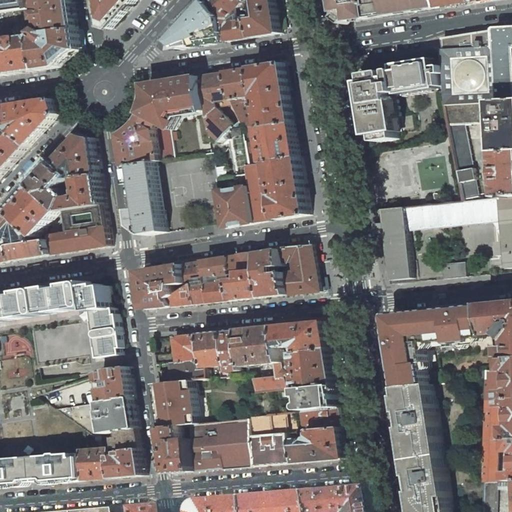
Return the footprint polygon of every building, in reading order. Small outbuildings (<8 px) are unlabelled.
[(0,0),(0,13),(30,9),(29,2),(42,0),(0,0)] [(43,0),(47,30),(53,33),(83,29),(78,0),(43,0)] [(103,0),(104,7),(107,7),(110,26),(114,27),(139,0),(103,0)] [(107,7),(104,7),(104,8),(107,27),(115,30),(141,0),(139,0),(114,27),(110,26),(107,7)] [(229,19),(212,0),(211,0),(175,39),(182,47),(183,50),(233,42),(229,22),(229,19)] [(212,0),(229,19),(229,22),(237,21),(237,18),(250,5),(253,3),(250,0),(212,0)] [(258,0),(259,10),(254,11),(255,18),(258,38),(268,36),(284,34),(285,33),(279,0),(258,0)] [(342,0),(344,9),(350,8),(359,16),(360,23),(381,19),(401,16),(398,0),(342,0)] [(444,0),(398,0),(401,16),(446,8),(444,0)] [(465,5),(484,3),(483,0),(444,0),(446,8),(465,5)] [(250,5),(237,18),(237,21),(252,18),(250,5)] [(345,14),(356,23),(360,23),(359,16),(350,8),(344,9),(345,14)] [(237,21),(229,22),(233,42),(258,38),(255,18),(252,18),(237,21)] [(72,60),(77,56),(86,50),(83,29),(53,33),(47,30),(45,32),(43,31),(42,32),(43,33),(38,36),(41,39),(46,71),(66,68),(72,60)] [(450,68),(450,70),(450,71),(450,72),(449,73),(448,74),(444,75),(445,86),(444,86),(448,105),(500,102),(511,101),(511,29),(500,30),(446,39),(449,68),(450,68)] [(38,36),(7,41),(11,76),(46,71),(41,39),(38,36)] [(0,77),(11,76),(7,41),(0,42),(0,77)] [(447,66),(440,67),(440,65),(432,66),(431,63),(430,62),(429,62),(428,62),(427,63),(425,64),(424,63),(423,63),(422,63),(421,64),(419,65),(417,64),(416,64),(415,65),(415,66),(412,66),(411,65),(410,65),(408,65),(407,67),(405,67),(404,66),(403,66),(402,68),(402,70),(399,70),(398,71),(398,77),(395,78),(394,73),(393,72),(373,75),(372,77),(374,91),(372,91),(371,93),(372,94),(373,95),(373,98),(372,99),(372,100),(373,101),(374,102),(374,104),(374,105),(373,106),(374,107),(375,108),(375,110),(375,111),(374,113),(375,114),(376,115),(377,122),(373,123),(374,136),(379,135),(380,142),(381,143),(382,143),(400,140),(401,139),(401,138),(398,117),(401,116),(402,114),(401,113),(400,112),(400,110),(400,109),(401,108),(400,107),(399,106),(399,104),(399,103),(400,102),(399,100),(398,100),(398,97),(399,96),(399,94),(403,94),(403,96),(405,97),(406,96),(407,95),(410,95),(411,96),(413,95),(414,94),(417,94),(418,95),(420,94),(421,93),(423,93),(424,94),(426,93),(427,93),(427,92),(430,91),(430,92),(430,93),(433,92),(434,91),(433,86),(440,84),(440,87),(444,86),(445,86),(444,75),(448,74),(449,73),(450,72),(450,71),(450,70),(450,68),(449,68),(447,66)] [(290,63),(257,68),(262,98),(264,109),(266,129),(299,123),(290,63)] [(241,71),(230,73),(235,100),(248,98),(253,97),(253,100),(262,98),(257,68),(241,71)] [(217,75),(205,77),(209,104),(219,102),(235,100),(230,73),(217,75)] [(149,105),(146,115),(165,125),(170,128),(183,119),(211,116),(209,104),(205,77),(180,81),(151,85),(151,91),(151,99),(149,105)] [(248,98),(235,100),(246,124),(251,131),(262,129),(253,111),(249,102),(248,98)] [(20,132),(35,147),(64,115),(61,107),(59,99),(14,106),(17,127),(20,132)] [(511,101),(500,102),(501,123),(503,152),(511,151),(511,101)] [(219,102),(209,104),(213,134),(238,127),(221,108),(219,102)] [(500,102),(448,105),(452,126),(467,125),(501,123),(500,102)] [(14,106),(0,108),(0,137),(0,136),(0,135),(2,129),(17,127),(14,106)] [(264,109),(253,111),(262,129),(266,129),(264,109)] [(165,161),(161,132),(165,125),(146,115),(145,115),(136,127),(129,132),(124,135),(128,167),(160,162),(165,161)] [(272,163),(305,158),(299,123),(266,129),(262,129),(251,131),(252,139),(256,166),(264,165),(267,164),(272,163)] [(165,125),(161,132),(165,161),(178,159),(176,145),(174,129),(170,128),(165,125)] [(467,125),(452,126),(454,134),(458,154),(473,154),(467,125)] [(0,184),(17,166),(35,147),(20,132),(8,144),(0,137),(0,184)] [(86,135),(60,163),(75,177),(79,173),(81,171),(82,179),(105,175),(102,159),(99,139),(86,135)] [(511,151),(503,152),(503,159),(501,159),(501,161),(503,161),(505,187),(502,187),(502,189),(505,189),(506,199),(511,198),(511,151)] [(473,154),(458,154),(461,171),(476,169),(473,154)] [(305,158),(272,163),(272,166),(276,189),(275,189),(275,191),(276,191),(281,220),(314,215),(305,158)] [(39,186),(67,210),(68,211),(74,198),(64,189),(75,177),(60,163),(59,161),(37,184),(39,186)] [(160,162),(128,167),(133,197),(137,227),(149,236),(170,233),(160,162)] [(256,166),(251,167),(254,187),(260,224),(273,221),(264,165),(256,166)] [(476,169),(461,171),(463,182),(478,180),(479,180),(477,169),(476,169)] [(71,211),(109,206),(107,191),(105,175),(82,179),(85,196),(74,198),(68,211),(71,211)] [(478,180),(463,182),(466,197),(481,195),(478,180)] [(39,186),(15,212),(38,234),(42,238),(67,210),(39,186)] [(228,224),(228,228),(260,224),(254,187),(222,191),(228,224)] [(470,202),(387,210),(389,223),(379,225),(380,234),(381,238),(389,237),(394,280),(394,281),(417,279),(412,231),(507,221),(509,243),(502,243),(503,257),(510,256),(511,269),(511,198),(506,199),(482,201),(470,202)] [(59,255),(115,246),(109,206),(71,211),(72,214),(70,214),(56,234),(57,241),(59,255)] [(0,228),(0,233),(13,245),(19,239),(20,240),(21,246),(37,243),(36,236),(38,234),(15,212),(0,228)] [(0,233),(0,264),(21,261),(19,248),(14,249),(13,245),(0,233)] [(40,258),(59,255),(57,241),(43,243),(37,243),(21,246),(19,248),(21,261),(40,258)] [(318,245),(285,248),(286,250),(288,263),(296,262),(297,265),(298,265),(299,272),(290,273),(293,295),(326,292),(318,245)] [(286,250),(264,253),(266,269),(280,267),(282,267),(288,266),(288,263),(286,250)] [(264,253),(235,258),(236,275),(244,274),(253,273),(266,272),(266,269),(264,253)] [(235,258),(209,262),(212,284),(230,282),(229,276),(236,275),(235,258)] [(209,262),(188,265),(191,281),(200,280),(200,283),(199,284),(200,287),(212,286),(212,284),(209,262)] [(468,263),(446,265),(447,279),(470,277),(468,263)] [(175,299),(182,295),(192,288),(191,281),(188,265),(144,272),(147,291),(150,310),(179,307),(175,299)] [(280,267),(266,269),(266,272),(268,298),(293,295),(290,273),(281,274),(280,267)] [(244,274),(236,275),(237,282),(239,301),(268,298),(266,272),(253,273),(253,277),(251,277),(251,279),(244,280),(244,274)] [(230,282),(212,284),(212,286),(214,303),(239,301),(237,282),(230,282)] [(0,321),(3,320),(3,322),(42,316),(42,314),(46,315),(49,313),(49,314),(88,308),(88,307),(92,308),(95,306),(99,332),(101,332),(99,335),(102,338),(100,338),(103,358),(125,355),(125,352),(124,349),(127,348),(125,334),(123,335),(125,332),(124,330),(122,328),(122,315),(119,315),(118,308),(116,309),(113,287),(106,288),(106,285),(93,287),(92,284),(89,283),(85,285),(85,283),(71,285),(72,288),(59,290),(59,287),(45,289),(45,291),(43,290),(41,290),(39,292),(39,290),(25,292),(25,295),(24,295),(23,293),(0,296),(0,321)] [(179,307),(202,305),(200,287),(199,284),(192,288),(182,295),(175,299),(179,307)] [(212,286),(200,287),(202,305),(214,303),(212,286)] [(511,303),(489,306),(495,337),(497,337),(497,335),(508,333),(508,335),(511,337),(511,335),(511,346),(511,358),(511,303)] [(430,342),(448,341),(458,340),(458,345),(479,343),(478,338),(495,337),(489,306),(393,315),(404,388),(434,385),(434,384),(436,384),(431,363),(434,362),(430,342)] [(331,322),(281,327),(284,348),(300,346),(302,347),(303,353),(335,350),(331,322)] [(281,327),(245,330),(249,366),(271,364),(271,365),(274,365),(274,364),(280,363),(286,362),(285,355),(284,348),(281,327)] [(245,330),(229,332),(233,365),(235,377),(245,376),(244,366),(249,366),(245,330)] [(229,332),(206,334),(210,360),(211,367),(233,365),(229,332)] [(206,334),(176,337),(178,349),(180,363),(199,361),(210,360),(206,334)] [(501,342),(496,342),(499,359),(504,358),(501,342)] [(313,388),(323,387),(338,385),(341,385),(335,350),(303,353),(299,353),(300,368),(295,374),(299,377),(301,374),(303,389),(304,389),(308,388),(313,388)] [(504,358),(499,359),(501,371),(501,372),(503,372),(510,372),(511,371),(511,370),(511,391),(510,392),(509,392),(510,400),(511,399),(511,358),(504,358)] [(180,363),(173,364),(174,372),(176,383),(198,380),(212,379),(211,370),(201,371),(199,361),(180,363)] [(278,378),(259,380),(261,392),(261,393),(290,390),(289,381),(288,378),(288,372),(286,363),(286,362),(280,363),(281,372),(278,372),(278,378)] [(117,368),(104,372),(106,383),(103,383),(104,389),(106,389),(108,402),(138,398),(135,378),(133,367),(117,368)] [(501,371),(491,372),(490,379),(489,401),(503,400),(503,389),(504,389),(503,372),(501,372),(501,371)] [(198,380),(176,383),(161,384),(164,405),(167,428),(186,426),(195,425),(198,425),(197,417),(202,416),(198,380)] [(448,456),(437,384),(436,384),(434,384),(434,385),(404,388),(416,460),(448,456)] [(309,396),(310,403),(308,405),(307,407),(307,409),(308,411),(344,407),(342,396),(341,394),(339,393),(338,385),(323,387),(313,388),(308,388),(304,389),(305,396),(309,396)] [(108,402),(106,403),(107,411),(106,412),(107,421),(109,434),(115,433),(120,432),(142,429),(139,408),(138,398),(108,402)] [(503,400),(489,401),(488,441),(501,440),(503,400)] [(344,407),(308,411),(310,431),(314,431),(347,427),(344,407)] [(289,413),(264,415),(253,415),(254,419),(259,467),(303,463),(301,439),(292,440),(289,413)] [(200,472),(225,470),(259,467),(254,419),(198,425),(195,425),(196,439),(200,472)] [(195,425),(186,426),(188,440),(196,439),(195,425)] [(186,426),(167,428),(171,451),(174,474),(200,472),(196,439),(188,440),(186,426)] [(310,438),(301,439),(303,463),(330,461),(352,459),(347,427),(314,431),(314,434),(317,434),(317,437),(314,439),(312,438),(310,438)] [(142,429),(120,432),(120,434),(123,434),(123,437),(117,439),(118,449),(125,448),(126,452),(145,449),(144,439),(142,429)] [(488,441),(487,462),(486,483),(487,483),(499,482),(500,481),(501,440),(488,441)] [(104,450),(88,451),(88,458),(90,481),(104,480),(118,478),(117,457),(116,449),(107,450),(107,448),(104,448),(104,450)] [(126,456),(117,457),(118,478),(134,477),(149,476),(145,449),(126,452),(126,456)] [(81,454),(68,456),(66,454),(61,454),(60,456),(61,460),(49,461),(49,463),(50,470),(52,481),(63,480),(63,483),(75,482),(90,481),(88,458),(81,459),(81,454)] [(416,460),(422,503),(423,511),(457,511),(448,456),(416,460)] [(20,459),(0,460),(0,485),(15,484),(15,487),(24,487),(23,483),(26,483),(52,481),(50,470),(49,463),(49,461),(21,463),(20,459)] [(511,480),(500,481),(499,482),(499,488),(511,490),(511,480)] [(499,482),(487,483),(487,492),(486,511),(498,511),(499,488),(499,482)] [(360,511),(357,489),(296,494),(298,511),(360,511)] [(298,511),(296,494),(264,497),(211,501),(189,503),(181,511),(298,511)]
